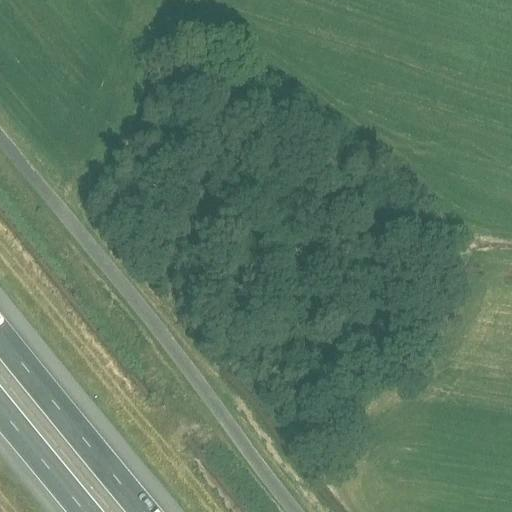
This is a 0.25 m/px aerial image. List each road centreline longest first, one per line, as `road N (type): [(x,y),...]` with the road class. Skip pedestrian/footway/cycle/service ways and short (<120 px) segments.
road 1 (track): [(0,137),(299,511)]
road 2 (motorway): [(141,511),(0,340)]
road 3 (motorway): [(0,408),(84,511)]
